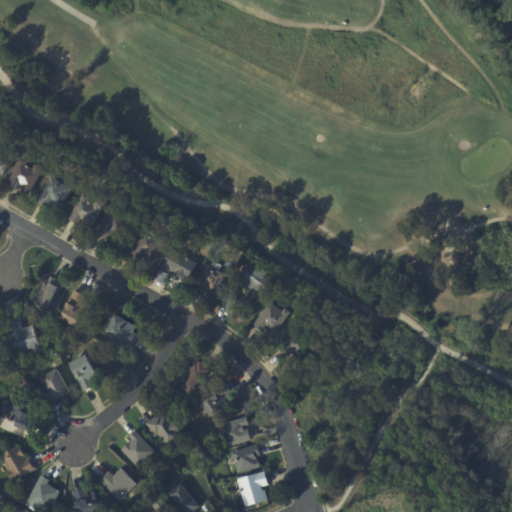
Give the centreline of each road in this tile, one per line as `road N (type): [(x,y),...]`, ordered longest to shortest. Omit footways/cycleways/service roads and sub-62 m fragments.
road 1 (residential): [(314,511),(274,394),(242,354),(0,209)]
road 2 (residential): [(189,316),(136,390),(77,442)]
